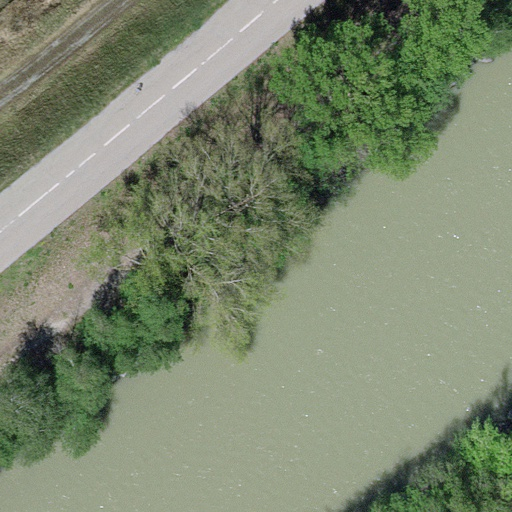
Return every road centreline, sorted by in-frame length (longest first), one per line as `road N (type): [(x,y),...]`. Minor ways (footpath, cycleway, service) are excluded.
road 1 (unclassified): [(275,0),(165,98),(0,218)]
road 2 (track): [(123,0),(0,102)]
